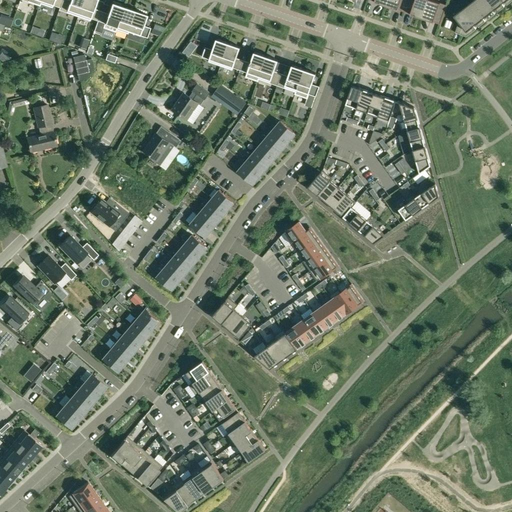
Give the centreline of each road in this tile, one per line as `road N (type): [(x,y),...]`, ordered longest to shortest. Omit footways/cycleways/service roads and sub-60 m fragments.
road 1 (residential): [(183,313),(257,197),(308,140),(347,37)]
road 2 (residential): [(93,162),(202,0)]
road 3 (residential): [(73,444),(135,384),(183,313)]
road 4 (residential): [(0,261),(93,162)]
